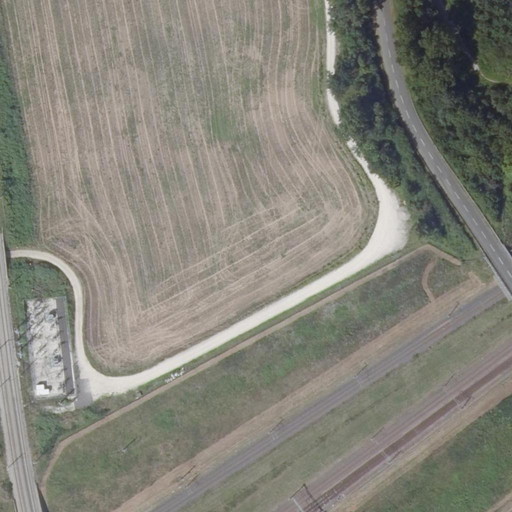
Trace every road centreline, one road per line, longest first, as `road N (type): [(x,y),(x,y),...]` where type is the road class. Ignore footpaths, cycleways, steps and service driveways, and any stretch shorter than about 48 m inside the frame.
road 1 (track): [(0,256),(68,267),(79,288),(81,365),(102,384),(126,385),(362,261),(387,222),(378,182),(333,90),(327,0)]
road 2 (unclassified): [(381,0),(406,112),(511,276)]
road 3 (track): [(437,0),(475,73),(494,86),(511,84)]
